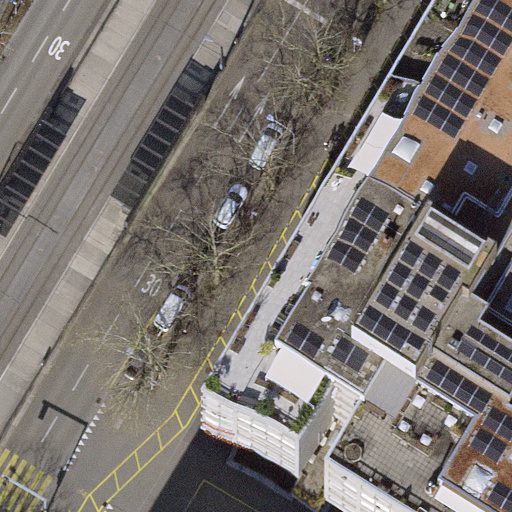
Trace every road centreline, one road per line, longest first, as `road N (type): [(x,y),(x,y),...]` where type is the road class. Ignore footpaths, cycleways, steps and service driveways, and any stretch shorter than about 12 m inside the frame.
road 1 (secondary): [(0,511),(308,0)]
road 2 (secondary): [(70,0),(0,115)]
